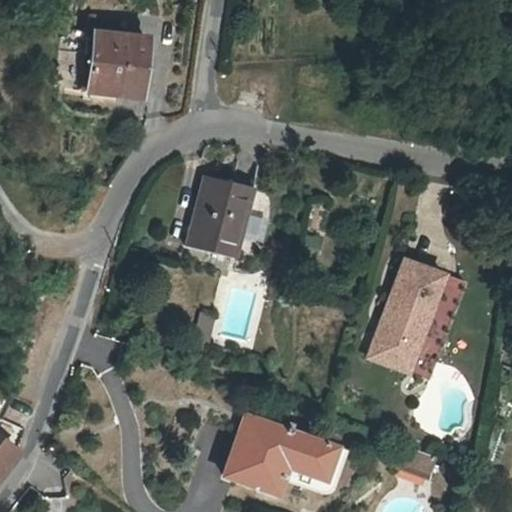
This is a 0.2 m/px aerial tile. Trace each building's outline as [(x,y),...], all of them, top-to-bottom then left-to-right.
[(141,90),(150,36),(150,35),(96,27),(93,49),(92,53),(87,52),(83,83),(138,90),(141,90)] [(253,193),(207,181),(187,251),(233,264),(253,193)] [(380,321),(445,338),(464,286),(402,262),(380,321)] [(196,319),(189,343),(201,346),(208,323),(196,319)] [(427,384),(445,338),(380,321),(365,360),(427,384)] [(250,420),(246,433),(285,445),(292,422),(250,420)] [(285,445),(246,433),(233,479),(286,494),(294,468),(329,478),(339,446),(294,432),(297,424),(292,422),(285,445)] [(0,477),(15,459),(0,445),(0,477)] [(432,459),(399,447),(392,465),(424,478),(432,459)]
